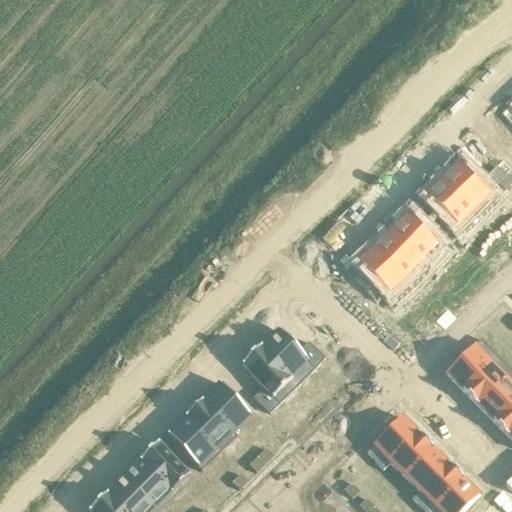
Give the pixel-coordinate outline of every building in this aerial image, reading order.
[(469,137),(461,145),(470,155),(479,147),(469,137)] [(503,161),(497,166),(505,175),(511,169),(503,161)] [(459,165),(442,181),(479,219),(485,213),(505,193),(488,175),(478,184),(473,178),(459,165)] [(496,167),(488,175),(505,193),(511,186),(511,182),(497,166),(496,167)] [(442,181),(425,198),(439,211),(444,218),(436,226),(453,244),(463,235),(479,219),(442,181)] [(406,217),(391,232),(424,266),(425,266),(441,250),(444,253),(453,244),(436,226),(427,235),(421,229),(407,215),(406,216),(406,217)] [(391,232),(374,248),(411,286),(428,269),(425,266),(424,266),(391,232)] [(358,263),(357,265),(369,276),(367,278),(366,278),(365,279),(378,292),(379,291),(379,290),(381,288),(395,302),(411,286),(374,248),(359,264),(358,263)] [(490,263),(481,272),(492,283),(500,274),(490,263)] [(511,311),(503,303),(492,314),(504,327),(511,318),(511,311)] [(447,310),(441,316),(450,325),(456,319),(447,310)] [(441,316),(436,322),(444,330),(450,325),(441,316)] [(262,349),(261,350),(297,388),(325,360),(308,343),(298,353),(278,333),(262,349)] [(457,365),(445,376),(462,393),(497,357),(481,341),(468,353),(465,350),(453,362),(457,365)] [(261,348),(242,367),(263,388),(253,398),(270,415),(297,388),(261,350),(262,349),(261,348)] [(511,372),(497,357),(462,393),(477,408),(511,372)] [(511,372),(477,408),(492,423),(511,403),(511,372)] [(219,385),(202,403),(233,434),(234,434),(251,417),(219,385)] [(202,403),(184,419),(219,455),(237,437),(234,434),(233,434),(202,403)] [(511,403),(492,423),(507,438),(511,433),(511,403)] [(316,407),(284,439),(293,448),(326,416),(316,407)] [(184,419),(167,437),(202,472),(219,455),(184,419)] [(379,442),(366,454),(383,471),(390,465),(389,464),(418,436),(402,419),(391,430),(387,427),(375,438),(379,442)] [(418,436),(389,464),(390,465),(405,479),(433,451),(418,436)] [(158,445),(139,464),(140,463),(175,499),(193,481),(158,445)] [(265,450),(257,459),(265,467),(273,458),(265,450)] [(433,451),(405,479),(419,494),(420,495),(448,466),(433,451)] [(257,459),(248,467),(256,475),(265,467),(257,459)] [(139,464),(123,480),(154,511),(161,511),(175,499),(140,463),(139,464)] [(419,494),(412,501),(423,511),(432,511),(463,482),(448,466),(420,495),(419,494)] [(240,475),(231,484),(239,492),(248,483),(240,475)] [(107,496),(106,497),(121,511),(154,511),(123,480),(107,496)] [(463,482),(432,511),(465,511),(479,498),(463,482)] [(208,506),(203,510),(204,511),(205,511),(218,511),(225,505),(204,484),(195,493),(208,506)] [(351,485),(343,492),(352,501),(360,493),(351,485)] [(107,496),(90,511),(121,511),(106,497),(107,496)] [(366,500),(359,508),(362,511),(371,511),(375,509),(366,500)]
